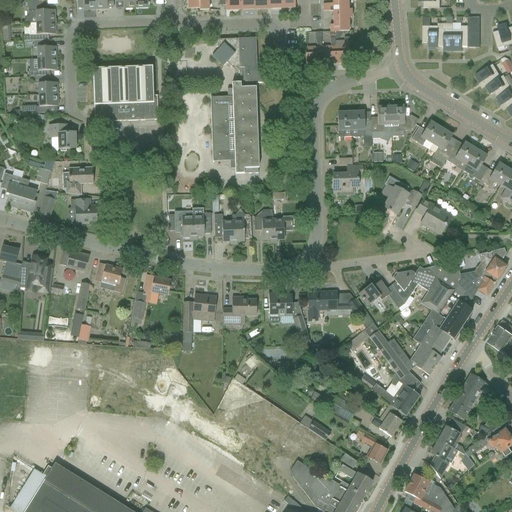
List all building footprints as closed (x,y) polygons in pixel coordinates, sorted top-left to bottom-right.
[(24,23),(24,24),(55,23),(54,11),(47,11),(46,0),(32,0),(28,0),(28,18),(27,18),(24,23)] [(83,3),(83,10),(95,10),(94,0),(76,0),(77,3),(83,3)] [(94,0),(95,10),(107,9),(107,2),(113,2),(113,0),(94,0)] [(123,2),(123,9),(135,8),(134,0),(114,0),(115,2),(123,2)] [(134,0),(135,7),(135,8),(147,8),(146,0),(134,0)] [(199,9),(199,11),(208,11),(208,0),(187,0),(188,9),(199,9)] [(224,0),(225,5),(225,11),(239,11),(238,0),(224,0)] [(238,0),(239,11),(253,10),(252,0),(238,0)] [(252,0),(253,10),(267,10),(266,0),(252,0)] [(266,0),(267,10),(281,9),(280,0),(266,0)] [(280,0),(281,9),(295,9),(294,0),(280,0)] [(323,5),(323,12),(332,11),(348,10),(347,0),(332,0),(332,4),(323,5)] [(423,3),(423,9),(440,9),(439,0),(418,0),(419,3),(423,3)] [(329,25),(330,33),(349,32),(348,19),(351,19),(351,10),(348,10),(332,11),(333,25),(329,25)] [(23,36),(24,42),(26,42),(33,42),(34,42),(34,36),(55,35),(55,23),(24,24),(24,25),(29,25),(29,36),(23,36)] [(493,34),(497,49),(511,45),(511,44),(506,25),(497,28),(499,32),(493,34)] [(2,26),(3,42),(10,41),(9,26),(2,26)] [(423,27),(422,44),(428,44),(428,48),(438,48),(438,47),(438,31),(438,27),(423,27)] [(453,31),(453,52),(462,52),(462,47),(467,47),(467,48),(468,48),(480,48),(480,47),(480,43),(468,42),(468,36),(468,30),(468,28),(461,27),(461,31),(453,31)] [(438,31),(438,47),(444,47),(444,52),(453,52),(453,31),(438,31)] [(321,47),(319,48),(319,53),(320,65),(333,65),(333,47),(335,47),(335,38),(330,39),(330,47),(321,47)] [(335,47),(333,47),(333,65),(348,64),(347,53),(349,53),(348,38),(343,38),(344,47),(335,47)] [(235,169),(236,175),(258,174),(258,169),(255,84),(262,83),(262,67),(257,67),(256,39),(216,40),(216,48),(218,49),(212,56),(223,66),(226,63),(239,75),(239,84),(231,84),(232,89),(227,89),(227,97),(211,98),(214,162),(230,161),(230,169),(235,169)] [(307,54),(305,54),(305,63),(306,66),(320,65),(319,53),(319,48),(321,47),(321,39),(316,39),(316,48),(307,48),(307,54)] [(37,48),(37,60),(56,59),(56,47),(46,48),(46,41),(34,42),(33,42),(33,49),(34,48),(37,48)] [(29,72),(29,78),(35,78),(50,77),(49,71),(56,71),(56,59),(37,60),(37,72),(29,72)] [(501,63),(507,74),(511,71),(511,66),(508,60),(501,63)] [(485,87),(486,88),(500,79),(493,65),(475,76),(480,84),(484,82),(486,87),(485,87)] [(93,70),(94,123),(133,121),(133,103),(131,103),(131,101),(153,101),(153,97),(151,67),(93,70)] [(38,84),(38,96),(57,95),(57,83),(50,83),(50,77),(35,78),(35,84),(38,84)] [(500,79),(486,88),(490,95),(494,93),(497,98),(496,98),(496,99),(511,90),(505,79),(504,77),(500,79)] [(511,89),(511,90),(496,99),(501,107),(505,104),(507,109),(508,109),(507,110),(511,106),(511,89)] [(22,107),(22,115),(38,114),(48,113),(48,107),(58,107),(57,95),(38,96),(38,108),(36,108),(36,107),(22,107)] [(133,103),(133,121),(157,120),(157,96),(153,97),(153,101),(131,101),(131,103),(133,103)] [(390,108),(391,137),(404,137),(404,132),(411,132),(411,130),(412,130),(413,129),(418,121),(410,116),(410,120),(404,120),(403,107),(390,108)] [(371,121),(370,121),(371,125),(371,138),(382,138),(383,134),(391,138),(391,137),(390,108),(377,109),(377,121),(371,121)] [(337,114),(338,138),(349,138),(351,138),(350,113),(337,114)] [(364,113),(350,113),(351,138),(352,137),(355,138),(358,138),(359,137),(363,137),(363,144),(364,145),(365,146),(366,147),(367,148),(368,148),(372,148),(371,139),(371,125),(369,125),(364,126),(364,113)] [(413,136),(411,140),(417,143),(422,147),(425,141),(431,145),(441,130),(429,123),(424,131),(423,133),(417,130),(413,136)] [(52,149),(53,152),(57,152),(58,149),(74,149),(75,149),(75,133),(67,134),(67,126),(47,126),(48,138),(51,138),(52,149)] [(431,145),(428,150),(435,154),(445,161),(451,151),(445,147),(452,137),(441,130),(431,145)] [(451,151),(445,161),(448,162),(462,171),(465,165),(475,150),(463,144),(457,154),(451,151)] [(465,165),(462,171),(463,172),(468,175),(479,182),(485,172),(480,168),(486,157),(475,150),(465,165)] [(373,154),(373,163),(383,163),(382,154),(373,154)] [(27,166),(40,169),(51,173),(55,162),(46,160),(44,166),(29,161),(27,166)] [(406,168),(406,169),(413,173),(418,165),(410,161),(406,168)] [(479,182),(491,189),(494,183),(500,187),(510,169),(500,163),(499,165),(498,164),(491,175),(485,172),(479,182)] [(342,175),(332,175),(333,196),(335,196),(335,193),(343,193),(352,192),(352,188),(354,188),(358,188),(358,178),(357,176),(363,176),(363,167),(347,168),(348,175),(342,175)] [(65,194),(81,196),(81,185),(93,184),(92,168),(68,169),(68,174),(62,174),(63,190),(65,190),(65,194)] [(40,169),(37,177),(41,178),(40,183),(48,186),(51,173),(40,169)] [(511,170),(510,169),(500,187),(505,190),(501,197),(505,199),(503,202),(505,203),(511,207),(511,206),(511,194),(511,191),(511,170)] [(17,209),(24,188),(20,187),(22,180),(4,174),(0,187),(0,188),(6,191),(5,195),(8,195),(5,206),(13,208),(13,207),(17,208),(17,209)] [(26,211),(33,213),(38,195),(36,194),(36,192),(27,189),(29,182),(22,180),(20,187),(24,188),(17,209),(26,212),(26,211)] [(397,182),(393,190),(386,186),(381,195),(388,199),(383,208),(396,216),(404,201),(407,203),(406,205),(413,209),(420,196),(413,191),(412,193),(407,190),(408,188),(397,182)] [(39,215),(49,218),(54,201),(44,198),(39,215)] [(75,209),(76,225),(88,225),(88,222),(96,222),(95,207),(89,207),(89,200),(71,201),(71,209),(75,209)] [(420,225),(439,236),(448,220),(435,212),(437,209),(423,201),(416,212),(425,217),(420,225)] [(269,240),(269,243),(274,243),(273,221),(272,211),(268,211),(268,212),(266,215),(258,215),(254,218),(255,231),(262,231),(262,240),(269,240)] [(192,217),(193,240),(196,240),(196,237),(204,237),(204,235),(211,234),(210,214),(202,215),(202,216),(192,217)] [(174,220),(168,220),(169,232),(175,232),(175,234),(182,233),(182,237),(189,237),(189,240),(193,240),(192,217),(182,217),(181,215),(178,215),(174,215),(174,220)] [(229,242),(229,245),(233,245),(232,221),(222,221),(222,215),(214,216),(214,239),(222,238),(222,242),(229,242)] [(232,221),(233,245),(237,245),(237,241),(244,241),(244,239),(251,239),(251,229),(251,218),(248,215),(245,215),(242,218),(243,221),(232,221)] [(273,221),(274,243),(277,243),(277,240),(284,240),(284,231),(291,231),(290,218),(283,218),(283,221),(273,221)] [(1,283),(20,288),(21,266),(15,264),(18,251),(2,247),(0,255),(0,261),(5,263),(3,271),(1,283)] [(477,267),(497,281),(506,267),(505,264),(501,261),(505,255),(504,249),(478,256),(480,263),(477,267)] [(59,266),(83,273),(88,257),(63,250),(59,266)] [(30,266),(30,267),(29,269),(21,267),(20,288),(25,289),(26,284),(38,287),(37,293),(47,294),(48,290),(50,291),(53,270),(51,270),(51,265),(45,264),(46,260),(33,256),(30,266)] [(395,283),(391,286),(400,298),(405,304),(417,285),(428,292),(420,304),(432,311),(437,315),(457,285),(460,280),(459,275),(456,261),(436,266),(423,270),(419,267),(414,275),(410,272),(397,274),(393,280),(394,281),(395,283)] [(113,292),(120,294),(125,280),(120,278),(122,270),(99,264),(94,282),(100,284),(101,281),(115,285),(113,292)] [(477,290),(486,296),(497,281),(477,267),(473,272),(468,273),(469,278),(475,282),(472,286),(475,288),(478,290),(477,290)] [(148,292),(168,296),(171,281),(146,276),(143,294),(147,295),(148,292)] [(364,303),(367,307),(379,300),(381,302),(390,295),(386,290),(380,282),(372,288),(370,285),(358,295),(364,303)] [(52,285),(51,293),(62,295),(64,287),(58,286),(53,285),(52,285)] [(75,309),(83,311),(88,286),(80,285),(75,309)] [(457,285),(437,315),(460,330),(472,311),(470,310),(470,307),(467,305),(470,300),(471,300),(471,299),(469,297),(462,290),(457,285)] [(308,311),(307,311),(307,322),(318,322),(318,312),(337,311),(337,306),(336,293),(307,294),(308,311)] [(270,323),(271,325),(278,325),(280,322),(280,317),(292,317),(291,296),(279,296),(279,294),(268,295),(269,316),(270,316),(270,323)] [(182,334),(193,334),(193,321),(213,323),(216,298),(194,295),(193,303),(183,303),(182,334)] [(400,298),(393,303),(398,310),(405,304),(400,298)] [(222,310),(222,327),(244,327),(245,316),(255,316),(255,311),(256,301),(242,301),(242,299),(231,299),(231,310),(222,310)] [(353,300),(347,305),(348,307),(349,308),(350,310),(354,316),(361,311),(353,300)] [(131,323),(130,327),(133,328),(134,324),(141,325),(142,321),(143,321),(146,304),(140,303),(135,302),(131,323)] [(408,308),(400,314),(403,317),(404,317),(405,318),(407,317),(409,316),(410,314),(410,311),(408,308)] [(432,311),(425,322),(450,338),(453,340),(460,330),(437,315),(432,311)] [(74,315),(70,336),(78,338),(82,316),(74,315)] [(302,316),(293,319),(299,340),(302,339),(304,338),(305,342),(309,341),(308,337),(302,316)] [(357,322),(362,329),(371,323),(365,316),(357,322)] [(372,325),(376,331),(384,325),(382,321),(377,325),(375,323),(372,325)] [(387,344),(408,373),(408,372),(411,371),(415,367),(429,376),(441,358),(438,356),(446,343),(450,338),(425,322),(421,327),(412,340),(420,345),(409,362),(405,356),(393,340),(387,344)] [(498,357),(503,363),(506,360),(508,362),(510,359),(504,350),(511,336),(511,327),(502,322),(487,344),(501,353),(498,357)] [(364,331),(369,338),(379,352),(383,357),(395,374),(400,380),(409,374),(408,373),(387,344),(378,331),(377,331),(376,331),(372,325),(364,331)] [(77,344),(86,345),(86,343),(87,343),(90,328),(81,326),(77,344)] [(247,335),(242,338),(246,345),(251,342),(247,335)] [(351,350),(358,343),(353,337),(346,345),(351,350)] [(133,342),(132,349),(150,350),(150,343),(133,342)] [(183,343),(183,352),(191,353),(191,343),(183,343)] [(250,369),(258,361),(251,355),(244,363),(250,369)] [(277,363),(277,371),(288,371),(288,363),(277,363)] [(237,375),(233,380),(242,386),(245,381),(237,375)] [(357,375),(354,379),(365,387),(371,392),(376,385),(371,381),(364,376),(364,375),(361,379),(357,375)] [(473,404),(480,393),(492,403),(497,396),(484,384),(470,375),(458,396),(465,399),(466,398),(474,402),(473,404)] [(23,380),(22,391),(41,392),(42,381),(23,380)] [(376,385),(371,392),(389,406),(402,415),(405,417),(419,397),(414,393),(402,385),(393,398),(385,392),(376,385)] [(22,391),(22,402),(40,403),(41,392),(22,391)] [(314,392),(309,401),(327,411),(331,402),(314,392)] [(448,413),(463,421),(473,404),(474,402),(466,398),(465,399),(458,396),(448,413)] [(327,412),(349,424),(357,409),(336,397),(327,412)] [(22,402),(21,412),(40,414),(40,403),(22,402)] [(376,418),(371,425),(383,433),(391,438),(401,422),(398,420),(402,415),(389,406),(379,421),(376,418)] [(21,412),(20,424),(39,425),(40,414),(21,412)] [(438,441),(458,452),(463,455),(464,455),(464,454),(465,454),(462,448),(456,445),(465,427),(453,420),(453,421),(455,422),(450,431),(445,428),(438,441)] [(313,422),(308,429),(325,441),(330,434),(313,422)] [(481,427),(478,433),(484,437),(485,438),(490,434),(487,431),(481,427)] [(468,449),(468,450),(469,451),(472,455),(486,446),(485,444),(487,443),(488,444),(491,449),(495,447),(500,453),(501,453),(504,457),(510,453),(507,449),(511,445),(511,437),(511,438),(511,437),(510,438),(509,436),(508,437),(505,431),(504,430),(493,438),(490,434),(485,438),(484,437),(468,449)] [(362,442),(360,444),(363,445),(364,444),(372,448),(366,459),(379,466),(387,451),(374,444),(376,441),(365,435),(362,442)] [(434,456),(429,465),(440,481),(449,464),(451,465),(458,452),(438,441),(430,454),(434,456)] [(5,443),(3,462),(12,463),(15,445),(5,443)] [(15,445),(12,463),(22,464),(24,446),(15,445)] [(24,446),(22,464),(33,466),(36,448),(24,446)] [(341,461),(353,469),(357,463),(345,455),(341,461)] [(311,471),(297,462),(290,473),(292,476),(292,477),(315,508),(321,511),(355,511),(372,483),(342,465),(338,471),(353,480),(349,486),(341,481),(339,485),(332,481),(330,483),(311,471)] [(144,511),(131,511),(54,464),(24,511),(147,511),(145,510),(144,511)] [(455,511),(440,489),(423,480),(414,475),(404,493),(410,496),(407,501),(416,505),(428,511),(455,511)] [(283,502),(292,509),(296,505),(287,497),(283,502)]
